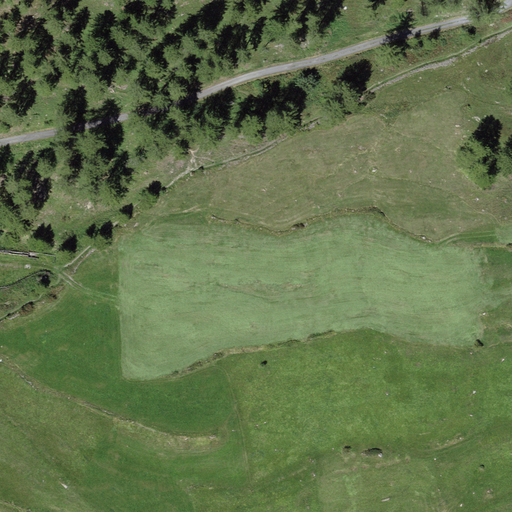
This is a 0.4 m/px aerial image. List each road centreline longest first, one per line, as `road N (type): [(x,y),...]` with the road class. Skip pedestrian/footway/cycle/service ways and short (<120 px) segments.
road 1 (track): [(0,142),(122,118),(511,1)]
road 2 (track): [(0,263),(46,266),(110,297),(123,375),(359,317)]
